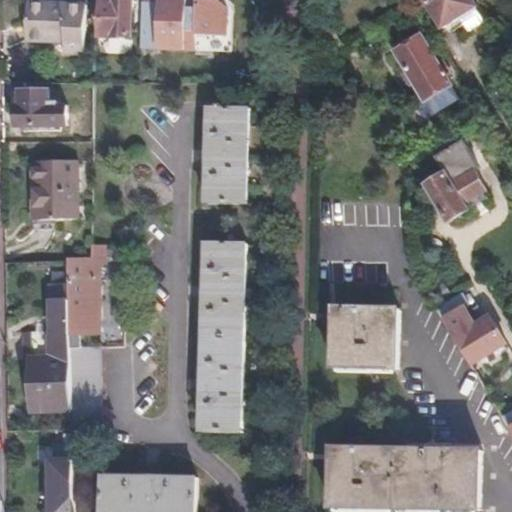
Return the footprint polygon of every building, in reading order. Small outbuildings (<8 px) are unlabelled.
[(132,35),(132,0),(114,0),(115,0),(104,0),(102,34),(132,35)] [(219,0),(142,0),(140,46),(230,50),(232,7),(219,0)] [(462,17),(466,24),(470,31),(486,21),(482,14),(473,0),(428,0),(445,27),(462,17)] [(85,55),(86,5),(28,3),(27,42),(65,44),(65,55),(85,55)] [(319,6),(306,14),(313,26),(331,56),(344,48),(319,6)] [(458,99),(420,37),(396,51),(424,98),(415,103),(424,119),(458,99)] [(69,128),(69,106),(61,106),(60,101),(51,100),(51,91),(22,91),(21,105),(16,105),(15,127),(69,128)] [(246,204),(249,108),(208,108),(206,203),(246,204)] [(447,221),(467,209),(488,196),(484,190),(473,171),(478,167),(462,141),(435,157),(445,172),(425,185),(447,221)] [(80,217),(79,158),(35,158),(36,217),(80,217)] [(71,410),(72,429),(99,429),(99,345),(78,344),(79,332),(90,332),(99,329),(98,258),(103,258),(103,243),(91,243),(91,258),(68,258),(68,275),(68,286),(70,345),(71,410)] [(91,258),(91,243),(68,244),(68,258),(91,258)] [(206,243),(204,338),(243,339),(246,244),(206,243)] [(48,276),(48,287),(49,329),(25,330),(25,343),(70,345),(68,286),(68,275),(48,276)] [(454,290),(433,304),(467,361),(501,340),(485,314),(470,324),(458,305),(460,301),(454,290)] [(398,370),(400,310),(334,308),(332,368),(398,370)] [(108,317),(107,344),(123,344),(123,317),(108,317)] [(243,339),(204,338),(202,432),(241,433),(243,339)] [(32,410),(71,410),(70,345),(25,343),(25,359),(30,359),(32,410)] [(511,405),(498,414),(511,437),(511,405)] [(73,511),(72,447),(54,447),(54,460),(50,461),(50,475),(44,475),(45,486),(51,486),(51,511),(73,511)] [(479,511),(480,453),(330,448),(329,509),(479,511)] [(196,511),(196,479),(101,478),(101,511),(196,511)]
